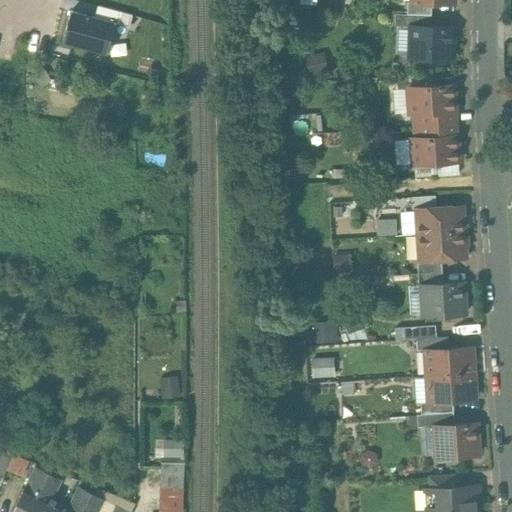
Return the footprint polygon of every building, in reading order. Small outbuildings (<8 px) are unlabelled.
[(432,3),(413,2),(408,2),(407,14),(431,15),(432,3)] [(115,23),(72,12),(64,42),(107,54),(115,23)] [(407,14),(395,13),(395,25),(412,26),(431,27),(431,15),(407,14)] [(431,27),(412,26),(411,58),(451,59),(452,27),(431,27)] [(453,84),(409,87),(411,114),(422,113),(453,111),(455,111),(453,84)] [(453,111),(422,113),(422,125),(454,123),(453,111)] [(454,123),(422,125),(423,137),(455,135),(454,123)] [(423,137),(412,138),(414,165),(458,162),(456,135),(455,135),(423,137)] [(435,195),(411,197),(412,209),(417,209),(436,207),(435,195)] [(436,207),(417,209),(419,235),(463,232),(461,206),(436,207)] [(463,232),(419,235),(421,261),(441,259),(465,258),(463,232)] [(421,261),(417,261),(418,273),(442,271),(441,259),(421,261)] [(418,273),(419,285),(422,285),(443,283),(442,271),(418,273)] [(443,283),(422,285),(424,317),(464,314),(462,282),(443,283)] [(436,325),(404,327),(404,339),(416,338),(437,337),(436,325)] [(437,337),(416,338),(417,350),(427,350),(449,348),(448,336),(437,337)] [(449,348),(427,350),(428,376),(472,373),(471,347),(449,348)] [(312,357),(313,376),(337,375),(336,356),(312,357)] [(472,373),(428,376),(430,402),(453,400),(474,399),(472,373)] [(179,395),(178,376),(161,377),(162,396),(179,395)] [(430,402),(421,403),(421,415),(454,412),(453,400),(430,402)] [(421,415),(417,415),(418,427),(436,426),(454,424),(454,412),(421,415)] [(454,424),(436,426),(438,458),(478,455),(476,423),(454,424)] [(155,440),(156,457),(185,456),(184,439),(155,440)] [(13,455),(0,449),(0,475),(4,478),(13,455)] [(28,461),(14,455),(8,470),(22,476),(28,461)] [(35,466),(26,486),(25,486),(12,511),(55,511),(60,504),(52,499),(62,479),(35,466)] [(464,473),(428,476),(429,487),(465,485),(464,473)] [(429,487),(426,488),(427,511),(477,511),(477,496),(481,496),(480,484),(465,485),(429,487)] [(79,486),(68,508),(60,504),(55,511),(111,511),(115,505),(104,499),(105,499),(79,486)] [(183,488),(160,487),(159,510),(180,511),(182,511),(183,488)]
